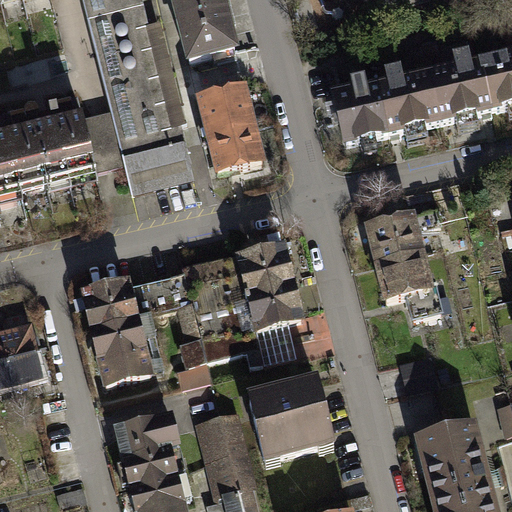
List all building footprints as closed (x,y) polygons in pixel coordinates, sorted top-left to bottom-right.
[(123,162),(185,146),(181,131),(175,132),(142,0),(83,0),(112,117),(123,162)] [(222,0),(170,0),(188,71),(238,59),(222,0)] [(494,119),(481,64),(478,54),(463,58),(465,68),(433,76),(446,131),(461,127),(464,137),(485,132),(482,122),(488,121),(494,119)] [(511,57),(481,64),(494,119),(511,114),(511,57)] [(446,131),(433,76),(414,80),(412,71),(395,75),(397,84),(386,87),(399,142),(404,140),(415,138),(418,148),(437,144),(435,133),(446,131)] [(399,142),(386,87),(338,98),(343,120),(351,153),(399,142)] [(246,95),(198,107),(208,147),(257,135),(246,95)] [(84,124),(78,104),(55,110),(60,130),(26,139),(21,119),(2,124),(21,198),(97,178),(84,124)] [(112,117),(84,124),(97,178),(126,170),(123,162),(112,117)] [(0,203),(21,198),(2,124),(0,124),(0,203)] [(257,135),(208,147),(217,184),(265,171),(257,135)] [(185,146),(123,162),(126,170),(133,201),(195,185),(185,146)] [(415,222),(368,233),(377,270),(424,259),(415,222)] [(284,252),(184,276),(185,281),(192,312),(207,370),(248,360),(251,373),(265,369),(257,336),(302,325),(284,252)] [(424,259),(377,270),(386,307),(407,302),(413,326),(453,316),(449,301),(440,303),(438,294),(433,296),(424,259)] [(92,336),(138,325),(179,315),(192,312),(185,281),(131,295),(129,288),(83,299),(92,336)] [(192,312),(179,315),(188,351),(184,353),(189,375),(179,377),(183,394),(211,387),(207,370),(192,312)] [(138,325),(92,336),(106,393),(153,382),(138,325)] [(29,334),(0,340),(0,367),(36,359),(29,334)] [(36,359),(0,367),(0,388),(2,396),(42,385),(36,359)] [(432,362),(402,369),(409,399),(439,392),(432,362)] [(318,391),(251,408),(266,468),(334,451),(318,391)] [(511,408),(499,412),(506,443),(511,441),(511,408)] [(264,511),(241,421),(225,425),(247,511),(264,511)] [(118,437),(133,493),(178,482),(170,453),(178,451),(171,424),(118,437)] [(247,511),(225,425),(200,431),(220,507),(211,510),(212,511),(247,511)] [(494,511),(475,432),(422,446),(438,511),(494,511)] [(184,511),(178,482),(133,493),(137,511),(184,511)] [(82,493),(59,498),(62,511),(72,511),(86,509),(82,493)]
